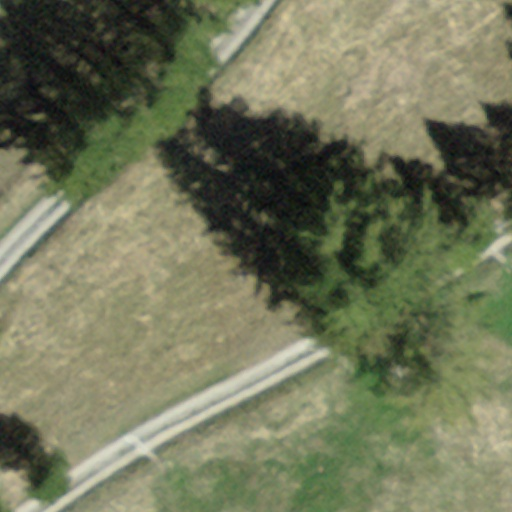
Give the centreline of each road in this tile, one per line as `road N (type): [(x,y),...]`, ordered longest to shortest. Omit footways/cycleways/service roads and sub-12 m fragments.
road 1 (track): [(40,511),(136,443),(511,227)]
road 2 (track): [(262,0),(168,106),(0,259)]
